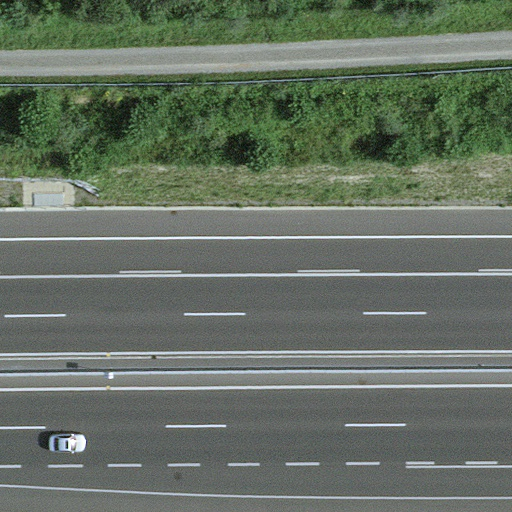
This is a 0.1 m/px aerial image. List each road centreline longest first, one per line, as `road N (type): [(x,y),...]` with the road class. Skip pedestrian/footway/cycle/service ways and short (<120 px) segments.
road 1 (track): [(511,57),(0,68)]
road 2 (motorway): [(0,430),(511,427)]
road 3 (motorway): [(511,311),(0,314)]
